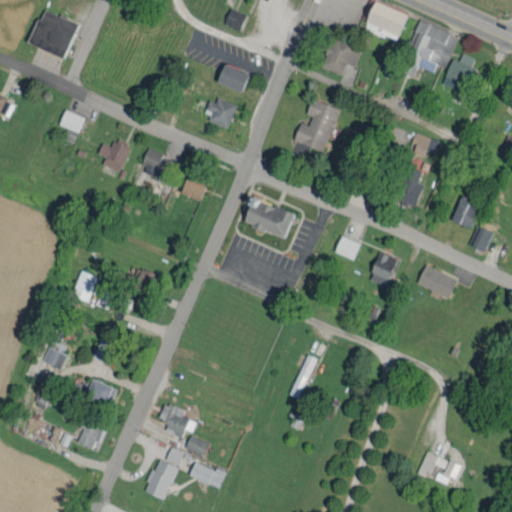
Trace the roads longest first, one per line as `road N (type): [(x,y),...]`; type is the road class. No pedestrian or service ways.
road 1 (residential): [(98,511),(316,0)]
road 2 (residential): [(511,279),(250,165)]
road 3 (residential): [(250,165),(0,56)]
